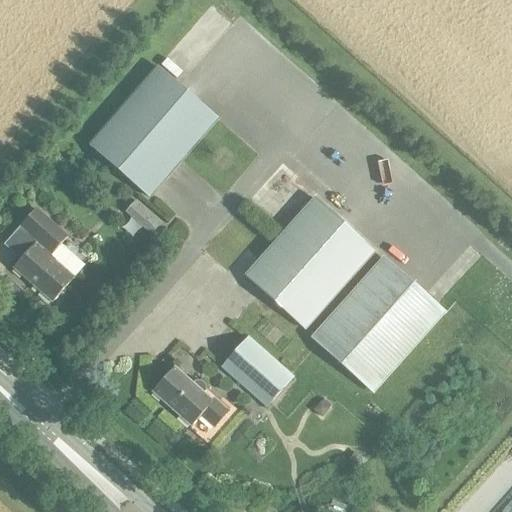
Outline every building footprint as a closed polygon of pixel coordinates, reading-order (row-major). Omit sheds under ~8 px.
[(151,198),(219,119),(158,67),(90,145),(151,198)] [(133,215),(124,225),(147,243),(166,219),(138,196),(127,210),(133,215)] [(315,199),(246,276),(306,330),(375,253),(315,199)] [(16,268),(54,302),(75,277),(51,256),(68,237),(36,209),(6,244),(23,259),(16,268)] [(376,390),(444,313),(383,259),(315,336),(376,390)] [(249,338),(222,368),(242,385),(248,379),(273,401),(293,378),(249,338)] [(202,415),(214,426),(218,425),(229,413),(228,410),(215,398),(213,400),(204,392),(207,389),(207,384),(202,380),(196,380),(194,383),(175,366),(153,391),(193,426),(202,415)]
